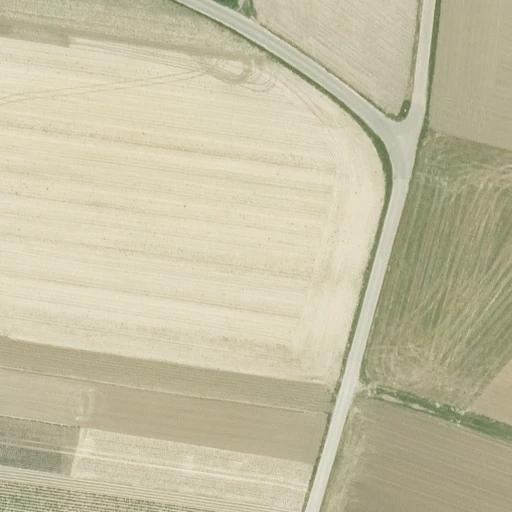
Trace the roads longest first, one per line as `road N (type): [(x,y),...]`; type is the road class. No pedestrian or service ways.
road 1 (unclassified): [(310,511),(414,131)]
road 2 (unclassified): [(414,131),(242,23),(184,0)]
road 3 (track): [(511,444),(348,385)]
road 4 (unclassified): [(414,131),(432,0)]
